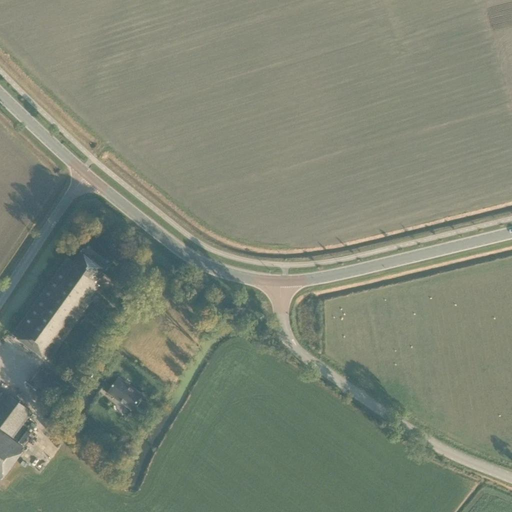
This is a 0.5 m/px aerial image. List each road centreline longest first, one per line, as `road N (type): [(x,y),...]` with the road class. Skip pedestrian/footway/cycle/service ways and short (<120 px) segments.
road 1 (tertiary): [(511,478),(394,420),(298,353),(283,330),(283,281)]
road 2 (secondary): [(283,281),(511,232)]
road 3 (secondary): [(283,281),(199,262),(83,174)]
road 4 (tertiary): [(0,302),(83,174)]
